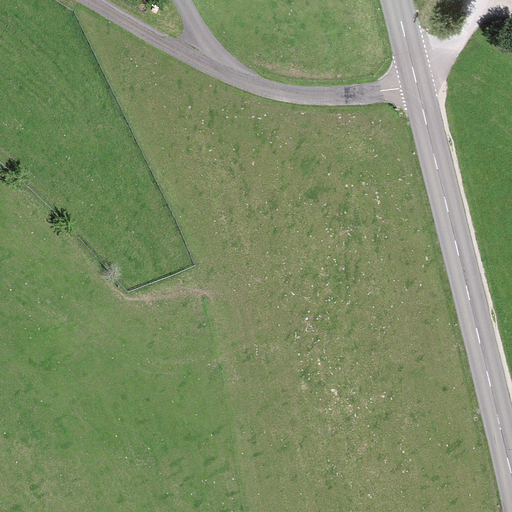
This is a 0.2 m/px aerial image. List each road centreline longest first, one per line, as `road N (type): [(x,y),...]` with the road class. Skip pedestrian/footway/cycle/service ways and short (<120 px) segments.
road 1 (tertiary): [(417,84),(511,474)]
road 2 (unclassified): [(89,0),(195,61),(270,91),(351,98),(417,84)]
